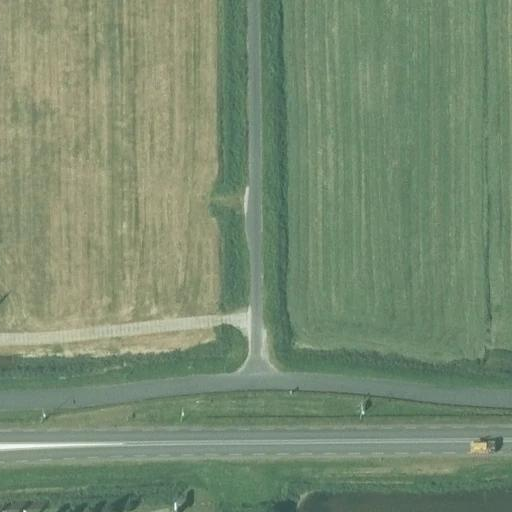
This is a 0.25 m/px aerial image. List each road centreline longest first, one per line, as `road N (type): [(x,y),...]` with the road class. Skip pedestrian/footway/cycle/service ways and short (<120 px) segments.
road 1 (unclassified): [(257,381),(251,0)]
road 2 (primary): [(186,443),(511,441)]
road 3 (unclassified): [(0,401),(257,381)]
road 4 (unclassified): [(257,381),(511,401)]
road 5 (primary): [(0,458),(186,443)]
road 6 (primary): [(186,443),(0,437)]
